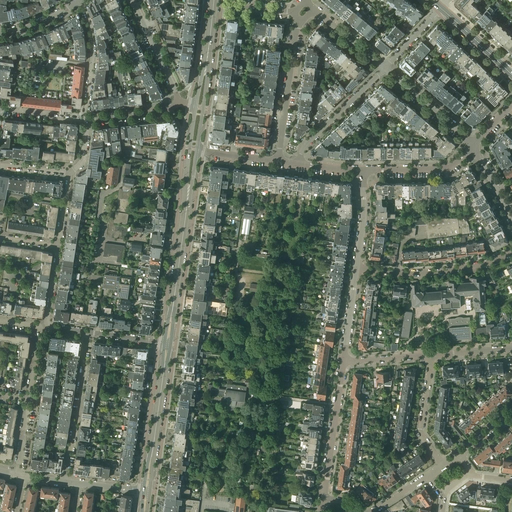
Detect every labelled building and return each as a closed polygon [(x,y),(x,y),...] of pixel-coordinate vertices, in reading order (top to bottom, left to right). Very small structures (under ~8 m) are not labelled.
[(40,0),(40,1),(41,5),(43,9),(49,6),(47,0),(46,0),(40,0)] [(100,6),(99,3),(96,0),(93,0),(91,2),(97,13),(98,12),(97,10),(101,8),(100,6)] [(105,4),(108,10),(120,5),(118,0),(113,0),(108,3),(107,3),(105,4)] [(158,0),(149,4),(152,10),(163,5),(164,5),(163,3),(168,0),(158,0),(159,0),(158,0)] [(337,0),(331,7),(336,11),(345,1),(343,0),(337,0)] [(345,1),(336,11),(341,16),(349,6),(350,5),(347,3),(349,0),(345,0),(345,1)] [(392,0),(391,2),(390,4),(393,7),(397,9),(404,0),(392,0)] [(401,15),(411,3),(410,3),(411,2),(407,0),(404,0),(397,9),(396,10),(399,12),(398,13),(401,15)] [(473,18),(474,17),(479,11),(472,4),(473,2),(472,1),(473,0),(461,0),(458,4),(463,9),(464,8),(473,18)] [(32,13),(35,12),(32,4),(31,2),(29,2),(30,4),(26,6),(29,14),(29,15),(30,15),(32,14),(32,13)] [(38,2),(32,4),(35,12),(36,11),(38,12),(40,11),(41,10),(43,9),(41,5),(39,5),(38,2)] [(97,14),(97,13),(91,2),(88,5),(87,7),(91,18),(98,15),(97,14)] [(349,6),(341,16),(346,20),(358,6),(359,4),(356,2),(351,8),(349,6)] [(413,3),(413,4),(411,3),(401,15),(404,17),(405,17),(407,19),(407,18),(407,19),(416,7),(417,6),(416,5),(414,3),(413,3)] [(123,10),(120,5),(108,10),(108,11),(110,11),(112,15),(123,10)] [(153,14),(155,16),(156,19),(161,17),(160,16),(163,15),(163,16),(164,15),(164,17),(166,16),(166,17),(170,15),(167,8),(164,9),(163,5),(152,10),(151,11),(152,14),(153,14)] [(26,6),(19,8),(22,16),(22,17),(24,17),(25,17),(26,16),(26,15),(29,14),(26,6)] [(358,6),(346,20),(351,24),(359,15),(358,15),(360,13),(358,11),(360,8),(358,6)] [(19,17),(22,16),(19,8),(19,7),(13,9),(16,18),(16,19),(17,19),(19,19),(19,18),(19,17)] [(414,24),(418,20),(419,20),(420,18),(420,17),(422,14),(422,12),(420,10),(416,7),(407,19),(411,21),(409,23),(412,26),(414,24)] [(482,27),(483,26),(483,27),(492,17),(491,16),(490,18),(488,16),(493,10),(489,7),(484,13),(477,20),(481,24),(480,25),(482,27)] [(16,18),(13,9),(13,8),(10,8),(11,9),(6,10),(7,15),(8,20),(8,21),(10,21),(12,21),(12,20),(12,19),(16,18)] [(115,21),(126,15),(123,10),(112,15),(114,19),(113,20),(113,21),(115,21)] [(474,17),(477,20),(484,13),(483,12),(482,13),(479,11),(474,17)] [(91,18),(93,24),(103,20),(102,17),(105,16),(103,13),(98,15),(91,18)] [(359,15),(351,24),(356,28),(366,15),(364,13),(362,15),(360,13),(358,15),(359,15)] [(70,25),(71,28),(81,25),(78,17),(79,16),(78,15),(76,15),(76,16),(69,21),(70,25)] [(128,21),(126,15),(115,21),(117,26),(118,26),(128,21)] [(369,17),(366,15),(356,28),(360,32),(369,21),(367,19),(369,17)] [(488,31),(498,21),(500,19),(499,18),(498,19),(499,20),(498,20),(496,19),(493,16),(492,17),(483,27),(486,29),(486,30),(488,31)] [(105,25),(108,24),(108,23),(107,21),(104,22),(103,20),(93,24),(95,30),(105,25)] [(232,20),(227,20),(226,29),(238,31),(238,30),(241,31),(241,28),(238,28),(239,21),(237,21),(234,20),(233,20),(232,20)] [(118,32),(121,31),(131,26),(128,21),(118,26),(120,28),(117,29),(118,32)] [(369,21),(360,32),(365,36),(376,23),(373,21),(372,23),(369,21)] [(501,24),(498,21),(488,31),(491,34),(493,36),(503,26),(505,24),(504,23),(503,24),(503,25),(501,23),(501,24)] [(256,38),(256,37),(259,38),(260,33),(261,22),(255,22),(252,38),(256,38)] [(266,36),(266,34),(267,23),(261,22),(260,33),(259,38),(262,38),(265,38),(266,36)] [(183,29),(174,28),(173,28),(173,27),(172,26),(173,24),(160,23),(158,23),(164,36),(176,37),(182,38),(195,39),(196,30),(183,29)] [(277,38),(278,24),(273,23),(272,35),(270,44),(273,45),(274,40),(276,41),(277,38)] [(365,36),(369,39),(381,27),(376,23),(365,36)] [(64,24),(59,27),(66,41),(68,40),(67,37),(69,36),(68,34),(66,30),(66,29),(64,24)] [(284,24),(278,24),(277,38),(276,41),(276,45),(275,49),(281,49),(281,45),(279,45),(280,41),(279,41),(279,39),(282,39),(283,37),(284,24)] [(405,35),(404,34),(405,33),(403,32),(399,28),(393,24),(391,26),(392,27),(390,30),(400,38),(402,36),(403,37),(405,35)] [(81,26),(81,25),(71,28),(72,33),(83,31),(81,26)] [(96,36),(108,30),(111,29),(110,26),(106,28),(105,25),(95,30),(96,36)] [(133,32),(131,26),(121,31),(118,32),(119,33),(121,32),(123,36),(133,32)] [(439,27),(439,26),(436,26),(436,27),(430,34),(428,36),(430,39),(429,40),(431,43),(435,39),(443,30),(439,27)] [(505,28),(503,26),(493,36),(496,39),(498,41),(508,31),(510,28),(509,27),(508,28),(508,29),(507,29),(506,28),(505,28)] [(59,27),(54,29),(59,41),(61,40),(63,43),(66,41),(59,27)] [(59,41),(54,29),(48,31),(54,44),(59,41)] [(110,36),(109,33),(112,32),(112,31),(111,29),(108,30),(96,36),(97,42),(108,37),(110,36)] [(238,31),(226,29),(225,36),(237,38),(242,38),(243,32),(238,31)] [(314,44),(316,42),(323,34),(318,30),(316,30),(314,33),(308,39),(311,42),(314,44)] [(386,35),(387,36),(395,43),(396,42),(397,43),(399,41),(398,40),(400,38),(390,30),(388,32),(387,31),(385,34),(386,35)] [(445,32),(443,30),(435,39),(431,43),(434,45),(436,43),(438,45),(448,35),(448,34),(448,33),(446,31),(445,31),(445,32)] [(50,45),(54,44),(48,31),(43,34),(47,44),(50,43),(50,45)] [(510,33),(508,31),(498,41),(501,43),(503,45),(511,35),(511,33),(510,32),(510,33)] [(120,41),(124,40),(125,42),(136,37),(133,32),(123,36),(119,38),(120,41)] [(49,47),(47,44),(43,34),(36,36),(41,47),(44,46),(45,49),(49,47)] [(328,38),(323,34),(316,42),(321,47),(328,38)] [(450,34),(449,35),(448,35),(438,45),(441,48),(439,50),(441,52),(443,50),(443,51),(453,40),(452,38),(451,37),(452,37),(452,35),(451,34),(450,34)] [(380,39),(391,48),(395,43),(387,36),(386,35),(384,38),(383,37),(381,39),(380,38),(380,39)] [(506,48),(507,49),(511,44),(511,35),(503,45),(503,47),(505,48),(506,48)] [(36,36),(30,38),(35,49),(35,53),(39,53),(39,49),(38,48),(41,47),(36,36)] [(98,49),(105,47),(107,47),(106,43),(106,42),(108,41),(112,39),(111,36),(110,36),(108,37),(97,42),(98,49)] [(225,36),(224,43),(236,45),(237,41),(242,42),(243,39),(242,38),(237,38),(225,36)] [(73,41),(74,45),(85,45),(84,37),(73,39),(71,40),(71,41),(73,41)] [(136,37),(125,42),(126,45),(123,46),(124,49),(128,48),(138,43),(136,37)] [(31,51),(35,49),(30,38),(24,40),(30,55),(33,54),(31,51)] [(194,46),(195,39),(182,38),(181,45),(183,45),(194,46)] [(326,51),(333,43),(333,42),(328,38),(321,47),(326,51)] [(387,52),(391,48),(380,39),(378,41),(379,42),(376,45),(384,52),(384,54),(387,54),(387,52)] [(418,46),(427,55),(431,50),(426,46),(429,43),(425,39),(422,42),(418,46)] [(17,42),(21,51),(22,54),(26,53),(27,56),(30,55),(24,40),(17,42)] [(457,43),(456,43),(453,40),(443,51),(446,53),(448,55),(450,53),(451,54),(459,45),(458,44),(457,43)] [(15,53),(21,51),(17,42),(9,43),(11,53),(12,58),(15,58),(15,53)] [(11,53),(9,43),(0,44),(0,58),(2,58),(1,54),(8,53),(9,59),(12,60),(12,58),(11,53)] [(141,48),(138,43),(128,48),(124,49),(121,51),(122,54),(128,51),(129,53),(130,53),(141,48)] [(224,43),(223,50),(238,52),(238,48),(241,49),(242,46),(238,45),(236,45),(224,43)] [(333,43),(326,51),(328,52),(324,57),(327,59),(331,55),(338,47),(336,45),(337,44),(335,43),(335,44),(333,43)] [(175,51),(193,53),(192,53),(192,51),(193,50),(194,46),(183,45),(182,48),(176,48),(176,47),(175,47),(168,46),(170,50),(175,51)] [(456,59),(457,59),(465,51),(462,48),(463,47),(461,45),(460,46),(459,45),(451,54),(449,56),(454,61),(456,59)] [(423,59),(427,55),(418,46),(414,51),(423,59)] [(97,56),(108,54),(114,52),(113,49),(109,50),(109,51),(108,51),(106,52),(105,47),(98,49),(97,56)] [(256,47),(253,70),(278,74),(281,51),(256,47)] [(340,48),(338,47),(331,55),(327,59),(330,62),(334,57),(336,59),(343,51),(342,50),(342,49),(340,47),(340,48)] [(129,61),(132,59),(143,54),(141,48),(130,53),(129,53),(130,56),(127,57),(129,61)] [(223,50),(223,56),(235,58),(237,58),(238,58),(239,52),(238,52),(223,50)] [(50,51),(49,55),(49,59),(60,60),(61,53),(50,51)] [(97,63),(108,61),(123,57),(122,57),(120,51),(117,51),(114,52),(116,58),(113,59),(113,57),(109,58),(108,54),(97,56),(97,63)] [(178,58),(192,60),(193,53),(175,51),(175,55),(179,55),(178,58)] [(348,55),(343,51),(336,59),(336,60),(338,62),(334,67),(336,69),(341,64),(348,55)] [(423,59),(414,51),(410,55),(418,64),(423,59)] [(457,59),(455,61),(457,64),(458,63),(460,66),(462,64),(462,65),(463,65),(471,56),(465,51),(457,59)] [(86,53),(75,52),(74,59),(84,60),(85,61),(86,53)] [(135,64),(146,59),(143,54),(132,59),(129,61),(130,64),(133,62),(135,64)] [(346,68),(353,59),(348,55),(341,64),(336,69),(339,71),(343,66),(346,68)] [(418,64),(410,55),(405,60),(414,68),(418,64)] [(223,56),(221,66),(233,68),(242,69),(243,66),(242,65),(236,64),(237,58),(235,58),(223,56)] [(471,57),(471,56),(463,65),(462,65),(461,67),(463,69),(466,71),(468,69),(468,70),(469,70),(477,62),(473,59),(474,58),(472,56),(471,57)] [(108,69),(109,69),(109,65),(116,64),(117,68),(120,68),(124,67),(122,59),(125,59),(124,57),(123,57),(108,61),(97,63),(96,70),(108,69)] [(192,60),(178,58),(176,58),(176,62),(178,62),(177,66),(179,66),(191,67),(192,60)] [(146,59),(135,64),(136,67),(132,68),(134,71),(135,71),(138,70),(148,64),(146,59)] [(358,63),(353,59),(346,68),(348,70),(344,75),(346,77),(350,72),(358,63)] [(414,68),(405,60),(401,64),(400,64),(400,66),(401,66),(410,73),(415,69),(414,68)] [(481,66),(477,62),(469,70),(468,70),(465,74),(470,79),(472,77),(475,73),(481,66)] [(358,63),(350,72),(346,77),(349,79),(352,76),(354,78),(355,76),(363,68),(358,63)] [(140,75),(151,70),(148,64),(138,70),(135,71),(136,74),(138,73),(139,76),(140,75)] [(316,66),(305,65),(304,71),(315,73),(321,74),(321,70),(315,69),(316,67),(316,66)] [(190,70),(191,67),(179,66),(178,70),(180,70),(183,77),(182,78),(185,85),(190,83),(191,78),(189,78),(190,75),(191,75),(192,71),(190,70)] [(242,69),(233,68),(221,66),(220,73),(232,74),(236,75),(237,75),(237,72),(243,73),(244,69),(242,69)] [(482,67),(481,66),(475,73),(480,77),(486,71),(482,67)] [(122,80),(122,81),(132,80),(128,67),(124,67),(120,68),(120,69),(121,68),(121,71),(121,73),(122,76),(121,76),(121,77),(122,77),(122,80)] [(367,70),(363,68),(355,76),(360,80),(361,79),(361,80),(364,78),(363,77),(367,73),(368,73),(368,70),(367,70)] [(421,83),(431,72),(426,68),(425,69),(420,74),(416,79),(421,83)] [(0,69),(0,84),(14,87),(15,80),(11,80),(11,79),(12,77),(15,77),(15,74),(9,73),(9,70),(0,69)] [(109,71),(109,69),(108,69),(96,70),(95,84),(108,82),(108,81),(105,80),(106,71),(109,71)] [(143,78),(144,81),(154,76),(151,70),(140,75),(139,76),(135,78),(137,81),(143,78)] [(278,74),(253,70),(248,70),(247,76),(259,78),(265,79),(277,80),(278,74)] [(476,81),(481,86),(491,75),(486,71),(480,77),(476,81)] [(426,87),(436,77),(431,72),(421,83),(426,87)] [(444,72),(438,79),(436,77),(426,87),(432,91),(441,81),(447,74),(444,72)] [(450,77),(451,75),(449,73),(447,74),(441,81),(432,91),(437,96),(446,86),(444,84),(450,77)] [(495,80),(491,75),(481,86),(485,90),(486,89),(495,80)] [(55,80),(54,89),(60,89),(61,78),(50,76),(50,79),(55,80)] [(157,82),(154,76),(144,81),(142,82),(144,85),(142,86),(144,88),(147,87),(157,82)] [(360,80),(355,76),(354,78),(346,87),(349,90),(350,90),(354,87),(353,86),(360,80)] [(235,81),(233,81),(220,79),(219,85),(232,87),(232,84),(235,84),(235,81)] [(265,79),(264,86),(276,87),(277,80),(265,79)] [(493,91),(494,90),(500,84),(499,83),(499,82),(497,80),(496,80),(495,80),(486,89),(485,90),(488,92),(487,93),(489,94),(487,96),(488,97),(492,93),(493,91)] [(150,93),(160,89),(157,82),(147,87),(144,88),(141,90),(141,94),(147,91),(148,94),(150,93)] [(334,87),(343,96),(344,95),(346,95),(348,93),(348,92),(348,91),(338,82),(336,84),(335,83),(334,85),(332,83),(331,84),(334,87)] [(500,84),(494,90),(496,92),(496,93),(501,98),(508,92),(507,92),(509,90),(506,87),(504,88),(500,84)] [(232,87),(219,85),(219,86),(218,92),(231,94),(232,90),(234,91),(234,87),(232,87)] [(381,85),(377,89),(388,100),(391,97),(393,99),(396,95),(384,85),(381,85)] [(437,96),(442,100),(451,89),(454,86),(454,85),(452,87),(450,85),(448,88),(446,86),(437,96)] [(275,94),(276,87),(264,86),(264,89),(261,89),(261,92),(263,92),(275,94)] [(451,89),(442,100),(447,104),(458,91),(454,88),(455,87),(454,86),(451,89)] [(1,87),(0,97),(9,98),(10,96),(11,88),(1,87)] [(343,96),(334,87),(331,89),(331,88),(329,90),(327,88),(327,89),(329,91),(338,101),(340,99),(340,100),(343,97),(343,96)] [(129,105),(136,104),(135,94),(135,93),(132,93),(131,89),(128,89),(128,91),(129,105)] [(163,97),(160,89),(150,93),(151,96),(150,96),(150,100),(162,98),(163,97)] [(323,95),(324,96),(333,105),(334,105),(335,105),(336,103),(336,102),(338,101),(329,91),(327,89),(326,90),(327,91),(323,95)] [(388,100),(377,89),(372,93),(380,101),(382,99),(386,103),(389,101),(388,100)] [(313,92),(301,91),(301,97),(312,99),(313,96),(315,97),(316,93),(313,92)] [(447,104),(451,108),(458,100),(461,97),(464,94),(465,93),(466,92),(465,91),(462,95),(460,93),(458,91),(447,104)] [(218,93),(217,101),(234,103),(235,94),(231,94),(218,92),(218,93)] [(263,92),(262,97),(260,97),(260,95),(255,94),(255,98),(262,99),(274,101),(274,98),(276,97),(276,95),(275,94),(263,92)] [(368,98),(377,108),(379,110),(381,107),(379,105),(382,103),(380,101),(372,93),(368,98)] [(494,95),(492,93),(488,97),(487,97),(495,105),(496,105),(498,103),(498,102),(501,98),(496,93),(494,95)] [(464,94),(461,97),(458,100),(451,108),(456,112),(466,101),(463,99),(466,96),(464,94)] [(400,98),(396,95),(393,99),(390,102),(389,103),(392,105),(387,111),(390,113),(401,100),(400,98)] [(9,98),(9,105),(19,106),(20,97),(10,96),(9,98)] [(320,101),(329,110),(330,109),(331,109),(333,106),(334,105),(333,105),(324,96),(320,100),(320,101)] [(71,107),(75,107),(80,108),(81,98),(72,97),(71,105),(71,107)] [(262,102),(261,106),(273,107),(274,106),(274,104),(274,101),(262,99),(255,98),(254,102),(259,103),(259,101),(262,102)] [(368,98),(367,98),(365,100),(363,102),(373,113),(378,118),(378,117),(375,113),(374,113),(373,113),(375,111),(375,110),(377,108),(368,98)] [(472,101),(476,104),(486,114),(487,113),(489,113),(490,111),(490,110),(490,109),(479,98),(477,101),(476,100),(474,101),(473,100),(472,101)] [(397,114),(399,112),(406,104),(401,100),(390,113),(392,115),(395,112),(397,114)] [(241,104),(234,103),(217,101),(216,107),(240,110),(241,104)] [(318,113),(316,115),(319,119),(320,119),(323,116),(326,113),(329,110),(320,101),(320,102),(321,103),(319,105),(318,104),(315,107),(317,108),(318,108),(319,110),(317,112),(318,113)] [(373,113),(363,102),(362,103),(360,104),(361,105),(358,107),(368,117),(370,119),(371,118),(370,117),(369,118),(369,117),(371,116),(370,115),(373,113)] [(272,113),(273,107),(261,106),(260,109),(256,109),(256,108),(250,108),(250,104),(244,103),(243,107),(243,110),(272,113)] [(60,113),(66,114),(70,114),(71,107),(71,105),(61,104),(60,113)] [(407,104),(406,104),(399,112),(397,114),(396,115),(401,119),(402,118),(411,108),(409,106),(410,105),(408,104),(407,104)] [(467,105),(471,109),(482,118),(483,117),(484,118),(487,115),(486,114),(476,104),(474,106),(472,104),(470,106),(468,104),(467,105)] [(216,107),(216,108),(215,112),(215,114),(229,115),(242,117),(243,112),(240,112),(240,110),(216,107)] [(365,119),(368,117),(358,107),(354,111),(364,122),(366,120),(365,119)] [(414,109),(413,109),(411,108),(402,118),(407,122),(408,120),(416,112),(415,111),(415,110),(414,109)] [(482,118),(471,109),(469,111),(468,109),(466,110),(464,109),(463,110),(465,111),(478,122),(479,121),(480,121),(482,120),(482,118)] [(270,127),(272,113),(243,110),(243,112),(242,117),(241,124),(251,125),(257,125),(257,126),(270,127)] [(309,115),(309,112),(299,110),(298,117),(309,118),(310,118),(310,115),(309,115)] [(362,124),(364,122),(354,111),(349,116),(358,126),(361,123),(362,124)] [(468,123),(469,122),(472,125),(472,127),(475,127),(475,125),(478,122),(465,111),(461,116),(465,119),(465,120),(468,123)] [(418,112),(416,112),(408,120),(407,122),(409,124),(408,125),(410,127),(408,129),(409,130),(421,116),(419,115),(419,113),(418,112)] [(215,114),(214,114),(214,117),(215,118),(214,120),(230,122),(233,123),(233,120),(230,120),(230,119),(228,119),(229,115),(215,114)] [(359,126),(358,126),(349,116),(347,118),(346,118),(345,119),(345,120),(344,120),(354,130),(356,128),(357,129),(359,126)] [(424,117),(422,117),(421,116),(409,130),(410,131),(412,128),(413,130),(414,129),(417,131),(426,120),(425,120),(425,118),(424,117)] [(310,127),(314,123),(313,121),(311,119),(310,118),(309,118),(298,117),(297,123),(307,124),(310,127)] [(4,120),(2,120),(2,128),(7,129),(10,129),(11,120),(4,120)] [(178,136),(178,134),(179,130),(174,120),(157,122),(159,139),(160,139),(161,131),(165,132),(165,135),(168,135),(178,136)] [(230,122),(214,120),(213,126),(214,127),(230,129),(231,129),(232,125),(230,125),(230,122)] [(352,132),(354,130),(344,120),(340,125),(349,135),(352,132)] [(422,134),(431,124),(429,123),(429,121),(427,120),(426,120),(417,131),(419,133),(422,135),(422,134)] [(157,122),(140,124),(142,136),(142,141),(159,139),(157,122)] [(307,132),(306,131),(310,127),(307,124),(297,123),(295,138),(298,139),(303,134),(304,134),(307,132)] [(52,132),(53,132),(53,125),(41,124),(40,133),(52,134),(52,132)] [(65,124),(64,128),(67,129),(67,132),(77,133),(77,127),(76,125),(65,124)] [(241,124),(240,129),(270,133),(270,127),(257,126),(257,125),(251,125),(241,124)] [(432,124),(431,124),(422,134),(426,137),(427,136),(430,138),(429,139),(428,138),(426,140),(429,141),(433,136),(438,130),(434,127),(434,126),(432,124)] [(134,125),(128,126),(129,137),(129,138),(133,137),(133,138),(133,140),(136,140),(135,137),(134,125)] [(340,125),(335,129),(343,138),(344,139),(347,137),(349,135),(340,125)] [(129,137),(128,126),(121,126),(122,138),(125,138),(125,140),(128,140),(128,137),(129,137)] [(118,127),(110,128),(112,139),(120,138),(118,127)] [(213,127),(213,134),(229,136),(230,129),(214,127),(213,127)] [(1,136),(9,137),(10,133),(6,133),(7,129),(2,128),(1,136)] [(103,129),(105,139),(105,142),(111,141),(112,146),(106,147),(107,155),(107,156),(114,154),(112,143),(112,139),(110,128),(108,128),(103,129)] [(270,133),(240,129),(240,131),(237,130),(235,143),(235,144),(236,145),(240,145),(244,145),(244,144),(253,146),(253,147),(268,148),(270,134),(270,133)] [(335,129),(330,134),(339,143),(341,141),(343,138),(335,129)] [(63,136),(63,138),(66,139),(68,139),(76,140),(76,139),(77,133),(67,132),(64,132),(63,136)] [(511,139),(504,132),(499,137),(509,146),(508,146),(510,147),(511,146),(511,145),(511,142),(511,143),(511,142),(511,139)] [(213,134),(212,139),(213,141),(229,143),(230,138),(230,137),(230,136),(229,136),(213,134)] [(340,144),(339,143),(330,134),(325,139),(323,139),(322,141),(322,142),(325,146),(325,145),(327,147),(329,145),(328,144),(331,142),(332,142),(333,142),(336,145),(340,144)] [(435,137),(450,150),(452,148),(454,148),(455,146),(455,145),(450,140),(450,139),(448,138),(447,138),(444,135),(441,138),(440,136),(438,138),(436,136),(435,137)] [(10,137),(9,137),(1,136),(0,141),(0,149),(12,151),(12,147),(14,147),(15,144),(9,144),(10,137)] [(449,152),(450,150),(435,137),(434,138),(436,140),(435,141),(437,143),(435,146),(438,149),(446,155),(447,155),(449,153),(449,152)] [(499,137),(495,142),(503,149),(504,151),(503,151),(504,152),(504,153),(509,150),(508,150),(506,148),(508,146),(509,146),(499,137)] [(66,144),(66,150),(68,150),(68,153),(74,153),(74,151),(76,140),(68,139),(68,145),(66,144)] [(33,146),(31,159),(37,160),(39,141),(33,140),(33,146)] [(177,146),(176,146),(177,142),(167,141),(164,141),(163,141),(163,143),(164,143),(165,143),(165,144),(167,145),(166,148),(176,149),(176,148),(177,148),(177,146)] [(121,154),(121,152),(121,150),(120,142),(112,143),(114,154),(107,156),(104,157),(104,159),(117,158),(116,152),(117,152),(118,155),(121,154)] [(312,154),(315,154),(322,154),(322,155),(327,155),(328,148),(326,147),(325,146),(322,142),(316,147),(316,148),(313,150),(311,151),(312,154)] [(496,157),(503,153),(501,151),(503,149),(495,142),(494,143),(493,142),(490,145),(490,147),(492,151),(492,150),(496,157)] [(16,146),(15,147),(14,147),(12,147),(12,151),(11,157),(19,158),(20,148),(17,148),(18,146),(16,146)] [(328,146),(328,148),(327,155),(335,156),(336,157),(338,157),(339,157),(340,148),(339,148),(339,150),(335,149),(335,150),(332,150),(332,147),(328,146)] [(88,167),(91,168),(90,176),(90,180),(96,181),(96,179),(101,179),(102,171),(97,170),(100,154),(101,155),(101,159),(104,159),(104,157),(105,151),(101,151),(101,147),(91,149),(88,167)] [(434,157),(438,157),(444,157),(445,157),(446,156),(446,155),(438,149),(434,149),(434,147),(432,147),(432,157),(434,157)] [(148,159),(154,160),(167,162),(168,151),(149,148),(148,159)] [(511,152),(509,150),(504,153),(504,152),(503,153),(496,157),(499,163),(511,157),(511,156),(509,153),(511,152)] [(53,161),(53,160),(52,159),(53,153),(53,152),(43,151),(43,154),(42,157),(42,160),(53,161)] [(53,151),(53,152),(53,153),(52,159),(53,160),(72,162),(73,161),(74,153),(68,153),(53,151)] [(504,172),(510,168),(509,166),(511,165),(511,161),(511,156),(511,157),(499,163),(499,164),(500,166),(501,166),(504,172)] [(156,164),(155,171),(167,173),(168,168),(166,168),(167,162),(154,160),(148,159),(148,162),(152,164),(156,164)] [(119,172),(120,168),(109,166),(106,183),(117,184),(118,180),(119,172)] [(77,175),(76,177),(75,181),(87,183),(88,175),(90,176),(91,168),(88,167),(88,168),(86,171),(81,174),(78,174),(77,175)] [(210,170),(211,170),(211,175),(222,177),(225,177),(225,173),(228,173),(229,169),(212,167),(210,167),(210,170)] [(467,170),(465,172),(470,182),(470,183),(473,182),(473,183),(477,181),(475,176),(476,174),(475,172),(473,172),(472,172),(471,170),(471,169),(471,167),(469,167),(467,168),(467,170)] [(507,178),(511,175),(511,167),(510,168),(504,172),(503,173),(505,175),(506,175),(507,178)] [(238,187),(239,182),(241,170),(234,169),(234,171),(231,170),(230,178),(233,178),(233,181),(236,182),(236,183),(236,182),(235,187),(238,187)] [(242,183),(242,182),(245,183),(246,182),(247,171),(241,170),(239,182),(238,187),(242,188),(242,183)] [(247,171),(246,182),(248,182),(248,183),(247,189),(251,190),(252,185),(255,186),(255,184),(257,172),(249,171),(247,171)] [(262,187),(264,173),(257,172),(255,184),(255,186),(255,187),(259,187),(259,186),(262,187)] [(468,194),(470,193),(471,192),(470,189),(469,189),(468,187),(467,187),(467,186),(468,185),(467,184),(470,182),(465,172),(464,173),(463,173),(462,174),(462,175),(462,176),(459,178),(468,194)] [(152,181),(153,181),(164,183),(165,174),(154,173),(154,175),(153,175),(152,181)] [(269,189),(271,174),(269,174),(266,173),(266,174),(264,173),(262,187),(265,187),(264,190),(269,191),(269,189)] [(276,190),(278,175),(271,174),(269,189),(272,189),(272,191),(275,191),(274,194),(275,194),(276,190)] [(0,213),(3,214),(6,194),(6,191),(7,188),(9,177),(0,175),(0,213)] [(225,177),(222,177),(211,175),(210,182),(221,183),(228,184),(229,178),(225,177)] [(279,192),(279,191),(283,191),(283,190),(283,187),(285,176),(278,175),(276,190),(275,194),(276,194),(276,192),(279,192)] [(292,177),(285,176),(283,187),(283,190),(286,190),(286,192),(290,193),(292,177)] [(297,191),(297,189),(299,177),(298,177),(298,178),(298,176),(295,176),(294,177),(292,177),(290,193),(293,193),(293,191),(297,191)] [(134,187),(135,179),(124,177),(123,185),(123,189),(131,190),(131,186),(134,187)] [(306,178),(299,177),(297,189),(301,189),(300,194),(303,195),(306,178)] [(30,179),(29,178),(27,178),(27,179),(26,179),(24,191),(28,192),(32,192),(34,180),(30,179)] [(308,178),(308,179),(306,179),(306,178),(303,195),(307,195),(307,193),(311,193),(311,191),(313,179),(312,179),(312,178),(308,178)] [(468,194),(459,178),(451,183),(451,198),(450,198),(450,206),(456,206),(456,198),(454,194),(458,192),(459,193),(460,194),(463,192),(463,193),(464,196),(461,197),(461,204),(461,206),(465,206),(465,196),(467,195),(468,194)] [(315,180),(313,179),(311,191),(311,193),(310,199),(313,199),(314,193),(318,193),(319,180),(318,180),(318,179),(317,179),(316,179),(316,180),(315,180)] [(39,180),(38,180),(34,180),(32,192),(33,192),(32,195),(37,196),(38,193),(41,180),(39,180)] [(45,194),(47,181),(41,180),(38,193),(38,195),(39,195),(39,196),(44,197),(45,194)] [(56,189),(62,190),(63,182),(63,181),(62,180),(60,180),(59,181),(58,182),(53,182),(53,186),(56,187),(56,189)] [(324,194),(326,181),(322,181),(319,180),(318,193),(320,194),(320,196),(324,196),(324,194)] [(52,195),(52,191),(53,186),(53,182),(47,181),(45,194),(46,191),(50,191),(49,195),(52,195)] [(163,192),(164,183),(153,181),(152,181),(151,188),(152,188),(152,190),(163,192)] [(329,181),(326,181),(324,194),(324,196),(331,197),(331,194),(333,182),(332,182),(331,181),(330,181),(329,181)] [(221,183),(210,182),(209,188),(225,190),(225,187),(228,188),(228,184),(221,183)] [(339,183),(333,182),(331,194),(338,195),(339,183)] [(339,183),(338,195),(344,196),(345,196),(346,184),(339,183)] [(345,196),(344,196),(344,198),(344,200),(343,202),(352,202),(351,185),(352,184),(350,183),(349,184),(346,184),(345,196)] [(85,189),(74,187),(72,199),(83,201),(85,189)] [(484,194),(483,193),(484,193),(484,192),(485,192),(484,190),(483,190),(482,190),(480,187),(477,189),(471,192),(470,193),(473,199),(475,198),(484,194)] [(129,213),(128,213),(130,196),(145,198),(146,190),(133,188),(133,190),(131,190),(123,189),(120,188),(119,188),(115,219),(114,221),(127,223),(129,213)] [(225,190),(209,188),(208,195),(226,197),(226,194),(224,193),(225,190)] [(60,199),(61,196),(62,190),(56,189),(56,191),(52,191),(52,195),(57,196),(57,199),(59,199),(60,199)] [(152,199),(155,200),(157,200),(168,202),(169,195),(162,194),(162,192),(159,192),(153,191),(152,199)] [(246,203),(252,204),(254,195),(247,194),(246,203)] [(484,194),(475,198),(476,201),(472,203),(474,207),(487,200),(486,197),(487,196),(485,194),(484,194)] [(208,195),(207,201),(219,203),(222,203),(222,200),(226,201),(226,197),(208,195)] [(382,198),(376,198),(375,199),(375,201),(376,202),(376,210),(386,210),(386,205),(383,205),(382,204),(382,198)] [(168,202),(157,200),(155,200),(154,204),(157,204),(156,207),(161,207),(161,210),(166,211),(167,208),(168,202)] [(487,200),(474,207),(476,210),(479,208),(481,211),(490,206),(490,205),(491,204),(490,202),(488,202),(487,200)] [(56,219),(58,206),(50,205),(50,203),(40,201),(40,203),(49,205),(47,215),(49,216),(48,218),(56,219)] [(206,208),(221,211),(222,211),(223,207),(222,207),(223,203),(222,203),(219,203),(207,201),(206,208)] [(82,207),(71,205),(71,211),(81,213),(85,213),(85,211),(82,211),(82,208),(82,207)] [(265,213),(266,209),(255,208),(245,206),(243,218),(253,219),(254,210),(258,210),(257,212),(265,213)] [(482,218),(484,217),(493,212),(493,211),(494,210),(493,209),(493,208),(492,208),(491,208),(490,206),(481,211),(477,212),(479,216),(480,215),(482,218)] [(156,207),(156,212),(153,212),(153,215),(155,216),(166,218),(167,211),(166,211),(161,210),(161,207),(156,207)] [(221,211),(206,208),(205,215),(220,217),(220,214),(222,214),(222,211),(221,211)] [(71,211),(70,217),(80,219),(84,219),(84,217),(81,216),(81,213),(71,211)] [(493,212),(484,217),(485,220),(482,222),(483,224),(486,223),(496,218),(495,215),(495,214),(495,213),(495,212),(494,212),(493,212)] [(165,224),(166,218),(155,216),(153,215),(152,215),(151,218),(153,218),(152,222),(154,222),(165,224)] [(220,217),(205,215),(204,223),(219,225),(220,225),(221,218),(220,217)] [(486,230),(489,228),(499,223),(498,221),(499,219),(498,217),(496,218),(486,223),(488,225),(484,227),(486,230)] [(44,227),(42,236),(52,238),(53,237),(56,219),(48,218),(48,220),(47,220),(46,225),(48,226),(48,228),(44,227)] [(462,234),(469,233),(468,225),(465,219),(446,218),(444,218),(417,218),(416,225),(426,224),(428,238),(460,234),(459,228),(461,228),(462,234)] [(165,230),(165,224),(154,222),(154,226),(152,226),(152,225),(147,225),(146,228),(153,229),(164,230),(165,230)] [(351,228),(350,227),(351,224),(341,223),(341,222),(340,222),(340,225),(337,225),(337,229),(350,231),(350,230),(351,230),(351,228)] [(204,223),(203,230),(215,231),(216,232),(217,228),(221,229),(222,225),(220,225),(219,225),(204,223)] [(492,234),(493,233),(502,229),(502,228),(503,227),(502,225),(500,225),(499,223),(489,228),(486,230),(487,233),(491,231),(492,234)] [(118,225),(118,229),(122,230),(121,239),(126,240),(127,227),(118,225)] [(164,234),(164,230),(153,229),(146,228),(131,226),(130,230),(142,232),(143,233),(147,234),(147,232),(152,233),(152,238),(151,238),(150,243),(163,244),(164,234)] [(414,236),(415,228),(401,226),(400,232),(400,234),(414,236)] [(349,237),(350,231),(337,229),(336,228),(335,235),(349,237)] [(78,234),(79,231),(68,229),(67,235),(78,237),(84,238),(85,234),(82,234),(81,235),(78,234)] [(504,229),(502,229),(493,233),(494,236),(488,239),(490,243),(505,235),(504,232),(504,231),(504,229)] [(215,231),(203,230),(203,232),(202,232),(201,235),(202,236),(202,237),(212,238),(213,234),(217,235),(217,232),(216,232),(215,231)] [(374,234),(374,237),(373,237),(372,239),(373,240),(383,242),(386,242),(387,242),(388,236),(387,236),(384,236),(374,234)] [(77,240),(78,237),(67,235),(66,241),(77,243),(80,243),(81,240),(77,240)] [(348,243),(349,237),(335,235),(334,241),(348,243)] [(509,242),(505,235),(490,243),(489,243),(493,250),(509,242)] [(217,242),(212,242),(213,239),(212,238),(202,237),(202,238),(201,238),(200,241),(202,241),(201,243),(212,245),(217,245),(217,242)] [(465,255),(467,255),(466,244),(465,237),(462,237),(461,238),(461,239),(460,240),(461,242),(462,245),(453,247),(455,258),(459,258),(458,256),(462,256),(463,256),(464,256),(465,255)] [(77,243),(66,241),(65,247),(76,248),(82,249),(83,247),(76,246),(77,243)] [(347,250),(348,243),(334,241),(333,248),(347,250)] [(466,244),(467,255),(471,255),(471,253),(478,252),(478,250),(477,242),(477,241),(472,242),(473,243),(466,244)] [(132,242),(131,250),(141,252),(142,244),(132,242)] [(117,262),(122,262),(125,246),(105,243),(103,256),(109,257),(109,255),(118,256),(117,262)] [(147,251),(147,255),(161,257),(162,247),(147,245),(147,247),(151,248),(151,249),(150,249),(148,249),(147,251)] [(65,250),(64,253),(75,254),(81,255),(82,253),(75,252),(76,248),(65,247),(65,250)] [(442,260),(442,261),(445,260),(445,259),(450,259),(452,259),(452,258),(455,258),(453,247),(449,247),(449,249),(441,249),(442,260)] [(346,256),(347,250),(333,248),(332,254),(346,256)] [(200,250),(199,256),(210,257),(216,258),(216,254),(214,254),(215,251),(211,251),(200,249),(200,250)] [(434,260),(438,260),(439,261),(442,261),(442,260),(441,249),(432,250),(432,249),(428,250),(429,261),(432,261),(434,261),(434,260)] [(412,262),(416,261),(415,250),(406,251),(406,250),(402,250),(403,256),(402,256),(403,261),(405,261),(406,262),(408,262),(409,261),(412,260),(412,262)] [(418,250),(415,250),(416,261),(418,261),(419,262),(421,262),(421,261),(425,260),(425,261),(429,261),(428,250),(418,251),(418,250)] [(49,275),(52,253),(51,252),(41,251),(40,260),(44,260),(44,263),(42,262),(41,268),(38,267),(37,273),(41,274),(49,275)] [(74,258),(75,254),(64,253),(63,259),(74,260),(81,261),(81,259),(74,258)] [(161,260),(161,257),(147,255),(143,254),(142,258),(150,259),(150,263),(160,264),(161,264),(162,263),(162,261),(161,260)] [(331,261),(345,263),(346,256),(332,254),(331,259),(329,259),(329,260),(331,261)] [(216,258),(210,257),(199,256),(198,263),(209,264),(209,261),(215,262),(216,258)] [(74,260),(63,259),(62,264),(74,266),(77,267),(77,265),(73,264),(74,260)] [(328,267),(331,267),(344,269),(345,263),(331,261),(331,265),(330,265),(330,264),(328,264),(325,263),(324,265),(324,266),(328,267)] [(209,264),(198,263),(198,270),(209,272),(213,272),(213,268),(215,268),(215,265),(210,264),(209,264)] [(160,265),(148,264),(146,264),(145,266),(141,265),(141,269),(159,272),(160,265)] [(103,286),(102,289),(106,289),(106,287),(115,288),(116,287),(115,287),(118,271),(109,270),(109,266),(106,265),(105,269),(104,277),(103,283),(103,286)] [(116,287),(115,288),(118,289),(117,296),(128,298),(130,284),(132,268),(124,267),(124,272),(118,271),(115,287),(116,287)] [(344,270),(344,269),(331,267),(331,270),(327,269),(327,273),(331,273),(330,274),(343,275),(343,273),(345,273),(345,270),(344,270)] [(148,277),(158,278),(159,272),(141,269),(137,269),(137,273),(143,274),(143,272),(148,273),(148,277)] [(73,272),(61,270),(61,276),(71,278),(76,279),(77,273),(73,272)] [(197,277),(208,278),(209,272),(198,270),(197,277)] [(38,279),(39,279),(48,281),(49,275),(41,274),(37,273),(31,272),(30,275),(38,276),(38,275),(39,275),(38,279)] [(342,282),(343,275),(330,274),(330,277),(328,277),(328,278),(325,278),(325,280),(328,280),(342,282)] [(71,278),(61,276),(60,283),(70,284),(74,285),(74,282),(70,282),(71,278)] [(157,285),(158,278),(148,277),(145,277),(144,283),(146,283),(147,283),(157,285)] [(196,284),(205,285),(206,282),(210,283),(211,279),(208,278),(197,277),(196,284)] [(418,284),(411,285),(413,307),(423,306),(423,303),(427,303),(427,304),(441,303),(441,309),(460,308),(460,300),(460,296),(474,295),(474,298),(475,298),(476,311),(486,310),(484,285),(487,284),(487,280),(483,280),(483,277),(469,278),(470,282),(458,283),(458,281),(449,282),(449,284),(449,286),(448,287),(448,290),(426,291),(419,292),(418,284)] [(369,280),(369,279),(367,280),(367,281),(367,283),(366,284),(366,286),(366,287),(378,289),(379,289),(379,286),(380,286),(380,283),(375,282),(375,281),(369,280)] [(263,280),(262,285),(251,283),(250,291),(264,293),(265,281),(263,280)] [(343,284),(342,282),(328,280),(328,287),(329,287),(341,289),(341,286),(343,286),(343,284)] [(205,285),(196,284),(195,291),(204,292),(209,293),(210,286),(205,285)] [(397,285),(394,284),(392,299),(398,300),(399,295),(401,285),(398,284),(397,285)] [(46,293),(47,287),(36,285),(33,285),(32,291),(35,291),(46,293)] [(407,286),(404,286),(403,285),(401,285),(399,295),(402,296),(402,297),(406,297),(407,286)] [(326,290),(328,290),(327,293),(340,295),(341,294),(342,292),(341,291),(341,289),(329,287),(328,287),(326,286),(326,290)] [(41,298),(45,299),(46,293),(35,291),(32,291),(31,296),(34,297),(41,298)] [(209,293),(204,292),(195,291),(194,298),(207,300),(208,296),(209,293)] [(145,294),(143,293),(143,295),(141,295),(141,296),(140,301),(155,303),(156,295),(145,294)] [(340,295),(327,293),(326,300),(327,300),(339,302),(340,302),(340,301),(341,298),(340,297),(340,295)] [(44,305),(45,299),(41,298),(34,297),(31,296),(31,300),(35,301),(35,303),(40,304),(44,305)] [(193,299),(192,312),(203,313),(204,310),(209,311),(209,313),(225,315),(226,304),(193,299)] [(363,304),(364,305),(364,306),(376,307),(374,307),(374,305),(376,305),(376,303),(375,302),(375,301),(365,299),(364,302),(363,302),(363,304)] [(19,314),(21,305),(22,300),(19,300),(18,303),(19,303),(19,305),(15,304),(13,314),(16,314),(16,315),(18,315),(19,314)] [(68,302),(57,300),(56,307),(62,308),(67,308),(68,302)] [(93,305),(92,314),(90,324),(93,324),(93,325),(95,326),(96,325),(97,325),(98,315),(95,314),(95,313),(96,313),(97,304),(98,304),(98,302),(98,300),(94,300),(94,302),(93,305)] [(339,302),(340,302),(339,302),(327,300),(326,306),(338,308),(339,307),(340,305),(339,304),(339,302)] [(129,306),(130,303),(119,301),(118,308),(121,309),(121,310),(135,312),(135,310),(136,307),(132,307),(132,309),(129,309),(129,306)] [(87,323),(90,324),(92,314),(93,305),(94,302),(91,302),(91,304),(89,304),(89,307),(88,313),(85,313),(84,323),(84,324),(86,324),(87,323)] [(73,323),(74,322),(77,322),(79,312),(80,304),(76,304),(75,308),(72,307),(70,321),(71,321),(72,322),(73,323)] [(111,327),(112,327),(113,319),(114,315),(110,314),(110,313),(111,313),(111,308),(112,306),(107,305),(107,307),(106,307),(105,312),(106,312),(106,313),(108,313),(107,315),(101,315),(100,325),(108,326),(109,327),(110,328),(111,327)] [(139,313),(142,313),(153,315),(155,306),(143,305),(142,309),(140,308),(139,313)] [(29,316),(36,317),(37,307),(27,306),(26,315),(26,316),(28,317),(29,316)] [(321,312),(325,313),(337,315),(338,314),(339,312),(338,310),(338,308),(326,306),(322,306),(321,312)] [(376,307),(364,306),(363,312),(376,314),(376,311),(376,307)] [(62,308),(56,307),(54,319),(55,319),(55,320),(57,320),(58,319),(61,320),(63,311),(61,311),(62,308)] [(61,320),(64,320),(65,321),(67,322),(68,321),(69,321),(70,312),(63,311),(61,320)] [(405,311),(405,312),(401,336),(409,338),(412,312),(405,311)] [(208,314),(203,313),(192,312),(191,318),(206,320),(207,317),(207,318),(208,314)] [(152,323),(153,315),(142,313),(139,313),(138,317),(141,318),(140,322),(152,323)] [(337,315),(325,313),(324,320),(336,321),(337,319),(338,318),(338,316),(338,315),(337,315)] [(114,315),(113,319),(112,327),(113,328),(115,328),(116,327),(121,328),(122,318),(121,318),(120,315),(119,315),(119,314),(114,315)] [(122,318),(121,328),(126,329),(127,330),(129,330),(130,329),(131,321),(128,321),(128,323),(126,323),(126,322),(125,322),(126,317),(121,317),(121,318),(122,318)] [(470,317),(448,319),(450,340),(472,338),(470,317)] [(190,325),(206,327),(206,324),(207,321),(206,320),(191,318),(190,325)] [(377,321),(373,320),(362,319),(361,325),(373,327),(374,324),(377,324),(377,321)] [(497,327),(498,331),(498,337),(500,337),(500,338),(504,338),(504,337),(506,336),(506,338),(506,337),(505,322),(505,320),(497,324),(497,325),(493,325),(493,327),(497,327)] [(321,329),(335,331),(335,328),(336,327),(336,325),(336,324),(326,322),(325,326),(324,326),(324,327),(322,326),(321,329)] [(140,323),(140,325),(137,325),(137,328),(140,329),(140,332),(150,333),(151,334),(152,333),(152,330),(151,330),(151,328),(152,328),(152,324),(140,323)] [(498,337),(498,331),(497,327),(493,327),(493,325),(493,324),(486,324),(486,328),(487,328),(487,331),(490,331),(491,337),(495,337),(495,338),(495,339),(496,339),(497,338),(498,338),(498,337)] [(189,332),(205,334),(206,327),(190,325),(189,332)] [(361,325),(361,326),(360,326),(360,328),(360,329),(360,332),(376,334),(376,333),(377,329),(377,328),(373,327),(361,325)] [(205,334),(189,332),(187,342),(198,343),(199,340),(204,341),(205,334)] [(360,332),(359,338),(370,340),(371,340),(375,341),(376,334),(360,332)] [(6,333),(5,340),(21,343),(19,355),(27,356),(30,336),(6,333)] [(57,350),(58,338),(56,337),(55,336),(53,336),(52,337),(51,337),(49,348),(57,350)] [(59,338),(58,338),(57,350),(64,351),(66,339),(63,338),(62,337),(60,337),(59,338)] [(66,339),(64,351),(64,352),(66,352),(66,349),(71,350),(73,340),(72,340),(71,338),(70,338),(69,339),(66,339)] [(359,342),(358,347),(359,348),(362,348),(362,349),(367,349),(367,347),(370,347),(371,340),(370,340),(359,338),(359,342)] [(81,341),(73,340),(71,350),(75,351),(74,355),(80,356),(82,342),(81,341)] [(95,343),(95,342),(93,344),(94,344),(91,358),(96,358),(96,356),(98,356),(98,353),(101,354),(103,344),(95,343)] [(198,343),(187,342),(186,349),(200,351),(201,347),(202,348),(203,344),(198,343)] [(333,347),(333,346),(324,344),(317,343),(316,350),(328,352),(329,346),(333,347)] [(108,344),(103,344),(101,354),(101,356),(102,357),(103,354),(108,355),(108,354),(109,344),(108,344)] [(120,354),(120,356),(119,361),(122,361),(123,355),(135,356),(148,358),(148,351),(148,350),(147,349),(146,349),(145,349),(121,346),(120,354)] [(200,351),(186,349),(186,356),(200,358),(202,358),(203,351),(200,351)] [(315,357),(318,357),(327,359),(328,352),(316,350),(315,357)] [(49,353),(48,359),(58,360),(61,361),(61,359),(58,358),(59,354),(49,353)] [(68,368),(77,370),(80,356),(74,355),(73,355),(73,358),(67,357),(63,357),(63,359),(66,360),(66,359),(69,359),(68,368)] [(200,358),(186,356),(185,359),(183,359),(183,362),(185,362),(184,364),(195,365),(195,364),(198,365),(199,361),(200,361),(200,358)] [(91,358),(89,370),(99,372),(101,364),(104,364),(104,363),(100,362),(101,359),(98,359),(96,358),(91,358)] [(496,363),(496,373),(500,373),(500,374),(503,374),(503,376),(506,376),(506,371),(503,371),(502,362),(499,362),(499,361),(496,362),(496,363)] [(493,374),(496,373),(496,363),(496,362),(492,362),(492,363),(489,363),(489,371),(486,371),(487,378),(490,377),(490,375),(493,375),(493,374)] [(146,372),(146,371),(146,372),(147,371),(147,369),(147,368),(146,368),(147,364),(134,363),(133,371),(145,372),(146,372)] [(468,379),(475,378),(474,364),(474,363),(470,363),(470,365),(466,365),(467,375),(465,375),(465,381),(468,380),(468,379)] [(477,363),(474,363),(474,364),(475,378),(482,377),(482,379),(486,379),(485,369),(481,369),(481,364),(477,364),(477,363)] [(195,365),(184,364),(184,365),(182,364),(182,368),(184,368),(183,371),(197,373),(198,373),(199,369),(198,369),(198,366),(195,365)] [(313,370),(316,371),(325,372),(326,365),(317,364),(313,364),(312,370),(313,370)] [(447,377),(451,377),(450,366),(450,365),(447,365),(447,366),(444,367),(442,368),(442,370),(444,370),(444,372),(442,373),(443,375),(444,375),(444,381),(441,381),(441,385),(447,384),(447,379),(447,377)] [(450,365),(450,366),(451,377),(455,377),(456,379),(457,380),(460,380),(461,384),(464,383),(463,378),(458,378),(458,374),(459,373),(459,371),(458,371),(458,369),(459,368),(458,367),(457,366),(454,366),(453,365),(450,365)] [(63,381),(65,381),(76,382),(77,370),(68,368),(66,379),(63,379),(63,381)] [(405,373),(404,377),(413,378),(414,378),(416,369),(412,368),(411,369),(410,369),(410,370),(408,370),(404,370),(404,373),(405,373)] [(99,372),(89,370),(88,383),(97,385),(103,386),(103,384),(98,383),(99,372)] [(315,377),(325,379),(325,372),(316,371),(313,370),(312,377),(315,377)] [(134,378),(144,380),(145,377),(146,376),(146,374),(146,373),(145,373),(145,372),(133,371),(130,371),(129,378),(134,378)] [(199,376),(197,376),(197,373),(183,371),(183,378),(185,378),(197,380),(199,380),(199,376)] [(392,380),(392,377),(390,377),(390,372),(383,373),(384,384),(385,385),(388,385),(389,385),(391,385),(392,380)] [(354,374),(353,381),(360,382),(361,377),(367,376),(367,374),(361,374),(355,373),(354,374)] [(374,378),(374,387),(377,387),(377,385),(384,384),(383,373),(376,373),(376,378),(374,378)] [(324,386),(324,385),(325,379),(315,377),(312,377),(311,384),(313,384),(314,384),(324,386)] [(133,382),(131,382),(131,386),(123,385),(123,389),(133,390),(133,387),(143,388),(146,388),(146,384),(144,384),(144,380),(134,378),(133,382)] [(182,383),(181,391),(191,393),(196,394),(196,388),(196,383),(199,384),(199,380),(198,380),(199,380),(197,380),(185,378),(184,382),(184,381),(182,383)] [(74,395),(76,382),(65,381),(65,386),(63,386),(63,388),(64,388),(64,392),(61,392),(61,393),(63,394),(74,395)] [(359,391),(360,382),(353,381),(352,389),(359,391)] [(88,383),(86,391),(96,392),(97,385),(88,383)] [(209,387),(208,387),(208,393),(224,395),(223,406),(227,407),(228,405),(232,405),(232,408),(235,408),(235,406),(244,407),(246,386),(227,384),(226,389),(219,388),(219,386),(209,384),(209,387)] [(318,388),(317,392),(326,393),(327,386),(324,385),(324,386),(314,384),(313,390),(314,390),(315,390),(316,389),(317,389),(318,388)] [(510,392),(510,391),(505,386),(500,390),(506,397),(506,398),(507,398),(510,395),(509,394),(511,393),(510,392)] [(53,390),(43,388),(42,394),(53,396),(57,396),(58,394),(53,394),(54,390),(53,390)] [(131,397),(142,399),(142,398),(143,392),(133,390),(123,389),(119,388),(119,390),(131,392),(131,393),(128,392),(128,393),(128,395),(128,396),(131,397)] [(352,389),(351,397),(354,398),(358,398),(362,399),(363,393),(362,393),(362,391),(362,390),(359,390),(359,391),(352,389)] [(506,397),(500,390),(500,389),(497,391),(498,392),(495,394),(501,401),(502,402),(502,401),(503,402),(505,400),(504,399),(506,398),(506,397)] [(96,392),(86,391),(85,398),(94,400),(95,400),(96,392)] [(191,393),(181,391),(181,392),(180,392),(179,395),(180,396),(180,398),(192,400),(194,400),(195,400),(197,401),(199,401),(199,399),(199,398),(191,396),(191,393)] [(439,396),(439,399),(447,401),(450,401),(451,398),(449,398),(449,394),(448,394),(440,393),(439,393),(439,396)] [(493,396),(490,399),(496,405),(497,405),(499,404),(499,403),(501,401),(501,402),(502,402),(501,401),(495,394),(495,393),(493,395),(493,396)] [(63,394),(63,398),(61,398),(61,400),(62,400),(62,405),(59,404),(59,406),(62,406),(72,407),(74,395),(63,394)] [(142,399),(131,397),(131,398),(124,397),(123,404),(124,404),(125,404),(129,405),(141,406),(142,399)] [(178,404),(178,405),(179,405),(189,406),(191,406),(192,403),(194,404),(195,400),(194,400),(192,400),(180,398),(179,401),(178,402),(178,404)] [(358,398),(354,398),(354,399),(353,405),(363,407),(365,407),(366,400),(364,400),(358,399),(358,398)] [(447,404),(447,401),(439,399),(439,400),(438,400),(438,402),(438,407),(446,408),(446,407),(447,407),(448,404),(447,404)] [(496,405),(490,399),(488,401),(487,400),(485,402),(491,409),(493,408),(494,408),(496,406),(496,405)] [(280,408),(287,409),(288,401),(281,400),(280,408)] [(480,407),(486,414),(487,413),(487,414),(489,413),(490,412),(489,411),(491,409),(485,402),(483,400),(481,402),(478,405),(480,407)] [(313,409),(313,413),(323,414),(324,413),(325,411),(324,410),(324,405),(305,402),(304,407),(313,409)] [(128,411),(140,413),(140,410),(141,410),(142,410),(142,408),(141,407),(141,406),(129,405),(125,404),(124,404),(123,410),(128,411)] [(93,406),(84,405),(83,411),(87,411),(87,412),(91,413),(92,412),(93,410),(93,406)] [(192,415),(193,415),(193,416),(194,412),(191,412),(192,408),(189,408),(189,406),(179,405),(178,405),(179,405),(178,407),(177,407),(177,410),(178,411),(178,413),(192,415)] [(362,413),(363,407),(353,405),(352,412),(362,413)] [(11,408),(10,413),(18,415),(19,409),(16,409),(16,407),(12,406),(12,408),(11,408)] [(39,412),(50,413),(55,414),(55,412),(50,411),(51,407),(40,406),(39,412)] [(60,418),(70,420),(72,407),(62,406),(61,411),(60,410),(59,412),(61,413),(60,417),(57,416),(57,418),(60,418)] [(480,407),(480,408),(479,407),(477,409),(478,410),(474,412),(480,419),(481,419),(483,417),(483,416),(485,415),(486,414),(480,407)] [(129,418),(139,420),(139,419),(140,413),(128,411),(128,414),(127,414),(126,417),(129,418)] [(55,414),(50,413),(39,412),(38,418),(49,419),(54,420),(55,414)] [(83,413),(82,418),(90,419),(98,421),(98,418),(91,417),(91,413),(87,412),(86,413),(83,413)] [(352,412),(351,419),(361,420),(364,420),(365,414),(364,414),(362,413),(352,412)] [(469,416),(470,416),(476,424),(476,423),(477,421),(478,422),(480,420),(480,419),(474,412),(472,415),(471,414),(469,416)] [(178,413),(177,420),(191,422),(191,419),(196,420),(197,416),(193,416),(193,415),(192,415),(178,413)] [(323,415),(323,414),(313,413),(312,416),(310,416),(310,419),(312,420),(311,422),(304,421),(303,424),(312,425),(313,424),(320,425),(320,424),(322,424),(322,418),(324,418),(324,416),(323,415)] [(435,416),(436,416),(436,419),(444,421),(447,422),(448,415),(437,413),(436,414),(435,416)] [(407,419),(408,416),(398,414),(397,417),(396,417),(396,421),(398,421),(407,422),(408,423),(408,419),(407,419)] [(465,421),(471,428),(473,426),(474,426),(476,425),(475,424),(476,424),(470,416),(467,419),(466,418),(464,420),(465,421)] [(38,424),(48,426),(53,426),(53,424),(49,423),(49,419),(38,418),(38,424)] [(70,420),(60,418),(59,423),(58,423),(57,425),(59,425),(58,429),(56,429),(55,430),(58,430),(68,432),(70,420)] [(98,421),(90,419),(82,418),(81,424),(85,424),(85,426),(89,426),(90,422),(94,423),(95,422),(97,422),(98,421)] [(124,425),(125,425),(138,427),(139,420),(129,418),(129,419),(126,419),(124,420),(124,425)] [(360,424),(361,420),(351,419),(350,425),(367,428),(367,425),(360,424)] [(434,428),(444,427),(444,421),(436,419),(435,421),(434,421),(434,422),(435,423),(434,428)] [(175,431),(186,432),(187,430),(188,430),(188,429),(191,429),(192,426),(190,426),(191,422),(177,420),(176,425),(175,425),(174,426),(174,428),(174,429),(175,429),(175,431)] [(471,428),(465,421),(458,426),(460,429),(461,428),(463,430),(464,430),(466,432),(467,431),(468,431),(471,428)] [(312,428),(312,425),(303,424),(303,427),(307,428),(306,435),(320,437),(320,436),(321,436),(321,434),(320,433),(321,429),(312,428)] [(137,434),(138,427),(125,425),(124,432),(137,434)] [(350,425),(349,432),(359,433),(362,434),(362,430),(366,430),(367,428),(350,425)] [(405,432),(406,429),(396,427),(395,430),(396,430),(396,434),(405,435),(406,435),(406,432),(405,432)] [(446,432),(443,428),(444,427),(434,428),(434,430),(437,434),(436,435),(437,437),(438,437),(439,437),(446,432)] [(56,442),(66,444),(68,432),(58,430),(58,433),(56,433),(55,437),(57,437),(56,442)] [(186,432),(175,431),(174,442),(185,443),(186,437),(188,437),(188,433),(187,432),(186,432)] [(442,442),(443,443),(449,438),(450,437),(451,436),(448,431),(446,432),(439,437),(439,438),(441,440),(440,441),(441,442),(442,442)] [(124,432),(123,440),(136,442),(136,441),(137,434),(124,432)] [(358,440),(359,433),(349,432),(348,439),(358,440)] [(303,440),(310,441),(319,443),(320,437),(306,435),(304,434),(304,437),(303,440)] [(51,442),(45,441),(46,437),(36,436),(35,442),(45,444),(50,444),(51,442)] [(446,448),(448,447),(452,445),(451,445),(455,442),(453,439),(452,440),(450,437),(449,438),(443,443),(442,443),(443,444),(443,445),(444,446),(445,446),(446,448)] [(504,448),(510,443),(506,438),(500,442),(504,448)] [(361,440),(358,440),(348,439),(347,445),(360,447),(361,440)] [(123,440),(122,447),(135,449),(136,442),(123,440)] [(319,445),(319,443),(310,441),(303,440),(302,446),(318,449),(318,448),(319,448),(320,446),(319,445)] [(399,451),(400,451),(402,453),(403,453),(408,449),(406,447),(407,446),(404,442),(404,441),(395,440),(394,447),(397,447),(399,451)] [(82,443),(79,442),(78,447),(86,449),(93,450),(95,450),(95,448),(90,447),(91,447),(86,446),(87,442),(82,441),(82,443)] [(34,448),(40,449),(50,450),(50,448),(45,447),(45,444),(35,442),(34,448)] [(185,443),(174,442),(173,449),(187,450),(188,446),(185,446),(185,443)] [(499,453),(504,448),(500,442),(494,447),(497,451),(499,453)] [(13,447),(5,445),(4,451),(0,450),(0,458),(10,460),(13,447)] [(360,447),(347,445),(346,452),(358,454),(359,451),(360,447)] [(308,453),(317,455),(318,453),(319,452),(319,450),(318,449),(302,446),(302,449),(302,452),(308,453)] [(492,449),(489,446),(484,450),(489,456),(493,452),(494,453),(496,456),(497,455),(497,454),(499,453),(497,451),(494,447),(492,449)] [(122,447),(121,454),(134,456),(134,453),(136,452),(136,450),(135,449),(122,447)] [(32,456),(31,467),(39,468),(41,458),(38,457),(38,453),(39,453),(40,449),(34,448),(32,456)] [(190,462),(191,451),(187,450),(173,449),(171,450),(170,452),(172,454),(171,460),(190,462)] [(488,466),(490,466),(493,466),(494,460),(491,460),(489,459),(489,462),(488,462),(483,461),(483,460),(489,456),(484,450),(474,458),(474,459),(474,460),(477,464),(478,463),(478,464),(480,462),(482,465),(484,465),(483,467),(487,467),(488,466)] [(48,459),(47,470),(53,471),(55,461),(52,460),(53,452),(49,452),(49,453),(48,459)] [(62,470),(65,453),(59,452),(58,453),(56,453),(55,461),(53,471),(61,472),(62,471),(62,470)] [(303,459),(316,461),(317,455),(308,453),(302,452),(301,458),(303,459)] [(358,454),(346,452),(346,459),(355,460),(359,461),(359,456),(358,456),(358,454)] [(39,468),(47,470),(48,459),(49,453),(44,453),(44,457),(41,456),(41,458),(39,468)] [(121,454),(120,460),(133,462),(133,461),(135,461),(135,458),(134,458),(134,456),(121,454)] [(414,458),(419,466),(420,468),(424,465),(423,464),(425,462),(424,461),(425,460),(422,455),(421,456),(419,454),(417,456),(414,458)] [(74,472),(75,474),(75,473),(83,474),(85,464),(82,463),(82,461),(81,460),(81,458),(76,457),(74,472)] [(420,468),(419,466),(414,458),(408,462),(414,470),(416,469),(417,470),(420,468)] [(316,461),(303,459),(302,466),(301,466),(306,467),(315,468),(316,465),(317,464),(317,462),(316,461)] [(345,466),(348,466),(354,467),(355,460),(346,459),(345,465),(345,466)] [(132,469),(133,462),(120,460),(119,467),(132,469)] [(183,469),(186,469),(187,465),(189,465),(190,462),(171,460),(170,467),(183,469)] [(511,472),(511,471),(511,460),(503,460),(502,470),(511,472)] [(91,462),(85,461),(85,464),(83,474),(89,475),(91,464),(91,462)] [(97,465),(98,462),(97,461),(96,465),(91,464),(89,475),(96,476),(97,465)] [(412,471),(414,470),(408,462),(403,465),(409,475),(413,472),(412,471)] [(347,474),(348,466),(345,466),(345,465),(341,464),(340,473),(347,474)] [(403,477),(405,476),(406,477),(409,475),(403,465),(400,467),(399,467),(397,469),(399,471),(397,472),(400,476),(402,475),(403,477)] [(397,481),(394,477),(396,475),(393,471),(393,470),(390,466),(388,468),(390,472),(385,475),(392,485),(397,481)] [(170,467),(169,473),(182,475),(183,469),(170,467)] [(131,474),(110,471),(110,474),(111,474),(116,475),(116,474),(117,474),(116,478),(129,480),(131,479),(130,478),(131,474)] [(302,483),(308,484),(308,485),(311,485),(312,485),(313,485),(314,480),(315,480),(315,478),(314,477),(314,476),(311,475),(311,474),(297,471),(296,474),(303,475),(302,483)] [(169,473),(168,481),(181,483),(181,482),(183,482),(184,475),(182,475),(169,473)] [(347,474),(340,473),(339,480),(346,481),(349,482),(350,476),(351,474),(347,474)] [(382,477),(377,481),(380,485),(383,484),(386,488),(392,485),(385,475),(382,477)] [(349,482),(346,481),(339,480),(338,487),(338,488),(350,490),(351,487),(348,486),(349,482)] [(181,483),(168,481),(168,482),(167,483),(167,486),(167,489),(180,491),(183,491),(190,492),(190,490),(183,489),(184,488),(181,487),(181,483)] [(5,489),(3,500),(12,502),(12,500),(16,485),(7,483),(5,489)] [(356,491),(364,498),(370,490),(366,487),(367,486),(365,484),(364,484),(362,483),(356,491)] [(59,489),(42,486),(41,490),(41,496),(58,498),(58,497),(59,492),(59,489)] [(478,489),(476,500),(481,501),(482,499),(486,499),(488,487),(485,486),(485,487),(481,487),(481,490),(478,489)] [(35,506),(37,495),(38,489),(29,487),(27,500),(26,504),(35,506)] [(467,487),(459,494),(460,495),(459,496),(462,500),(463,499),(464,501),(471,495),(473,498),(475,498),(476,491),(472,490),(470,491),(467,487)] [(492,500),(492,502),(496,503),(497,495),(493,494),(494,489),(491,488),(491,487),(488,487),(486,499),(492,500)] [(425,488),(411,498),(408,495),(405,497),(407,500),(411,506),(417,501),(416,500),(419,498),(423,503),(421,505),(421,506),(420,508),(425,509),(430,510),(431,502),(433,500),(430,496),(425,488)] [(167,489),(166,496),(180,498),(181,495),(179,494),(180,491),(167,489)] [(311,497),(310,496),(311,494),(310,493),(307,493),(307,491),(300,490),(299,495),(298,495),(297,502),(301,502),(305,503),(305,506),(310,506),(310,504),(312,503),(312,500),(311,499),(311,497)] [(376,494),(370,490),(364,498),(372,504),(376,499),(375,497),(376,496),(376,494)] [(70,500),(71,493),(62,492),(61,497),(59,509),(68,510),(70,500)] [(93,500),(94,493),(85,492),(84,500),(83,509),(91,510),(93,500)] [(131,507),(132,500),(132,497),(122,495),(121,498),(117,497),(116,505),(120,506),(131,507)] [(180,498),(166,496),(165,500),(165,504),(165,505),(164,505),(162,505),(162,509),(163,510),(164,510),(163,511),(198,511),(200,501),(180,498)] [(234,511),(244,511),(246,498),(236,496),(234,511)] [(407,500),(405,497),(403,499),(409,509),(412,507),(411,506),(407,500)] [(12,502),(3,500),(1,509),(10,511),(12,502)]
